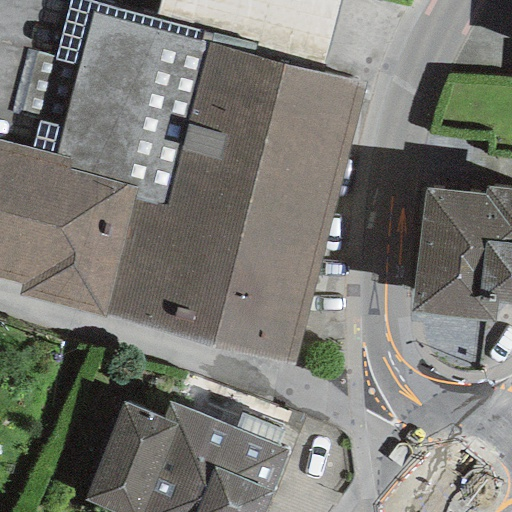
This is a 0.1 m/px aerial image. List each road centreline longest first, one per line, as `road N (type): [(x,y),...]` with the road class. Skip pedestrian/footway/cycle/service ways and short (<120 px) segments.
road 1 (residential): [(453,0),(390,166),(372,271),(379,346),(435,429)]
road 2 (residential): [(415,455),(288,390),(0,312)]
